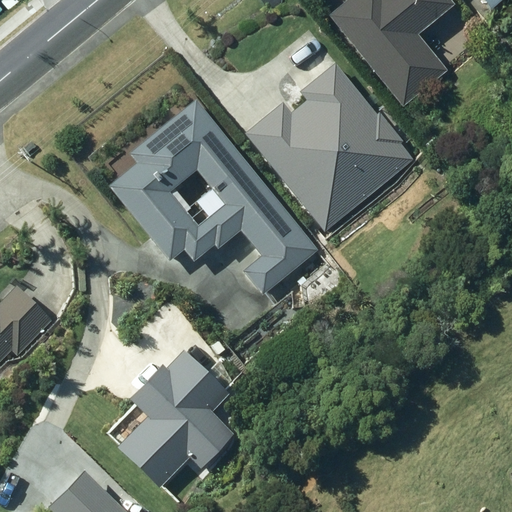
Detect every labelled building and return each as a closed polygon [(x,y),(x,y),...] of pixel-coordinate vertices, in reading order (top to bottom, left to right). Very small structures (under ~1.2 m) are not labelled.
[(350,0),(329,18),(403,107),(446,72),(418,38),(454,9),(446,0),(350,0)] [(479,0),(491,13),(506,0),(479,0)] [(309,100),(295,111),(287,102),(247,135),(328,232),(414,161),(334,64),(301,91),(309,100)] [(191,106),(105,176),(156,239),(161,235),(169,245),(176,240),(192,260),(213,243),(216,247),(238,229),(266,263),(249,276),(261,290),(295,263),(283,248),(302,232),(273,196),(267,200),(191,106)] [(435,141),(426,148),(433,157),(442,150),(435,141)] [(267,306),(232,272),(217,287),(253,321),(267,306)] [(0,364),(11,353),(16,358),(54,325),(15,281),(0,294),(0,364)] [(152,418),(123,448),(158,482),(188,451),(208,471),(237,441),(205,409),(222,391),(186,355),(138,404),(152,418)] [(140,511),(99,466),(46,511),(140,511)]
